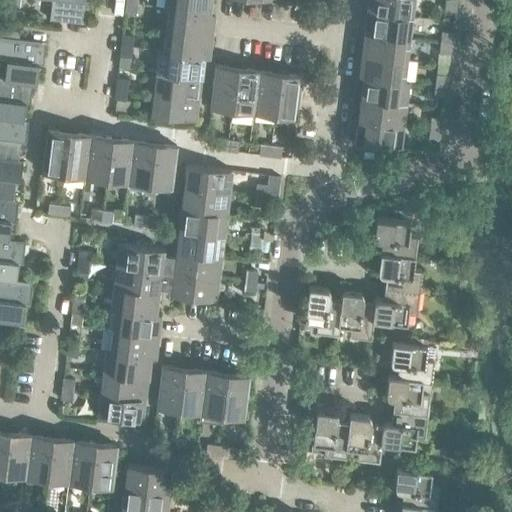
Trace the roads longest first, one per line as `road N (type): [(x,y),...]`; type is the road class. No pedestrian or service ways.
road 1 (residential): [(44,421),(66,227),(37,223),(28,209),(38,115),(92,121)]
road 2 (residential): [(92,121),(180,133),(201,152),(330,169)]
road 3 (residential): [(238,482),(226,464),(146,452),(120,430),(44,421)]
road 4 (residential): [(465,165),(484,0)]
road 5 (residential): [(330,169),(338,38)]
road 6 (residential): [(339,191),(465,165)]
road 7 (residential): [(216,23),(338,38)]
road 8 (residential): [(92,121),(107,0)]
